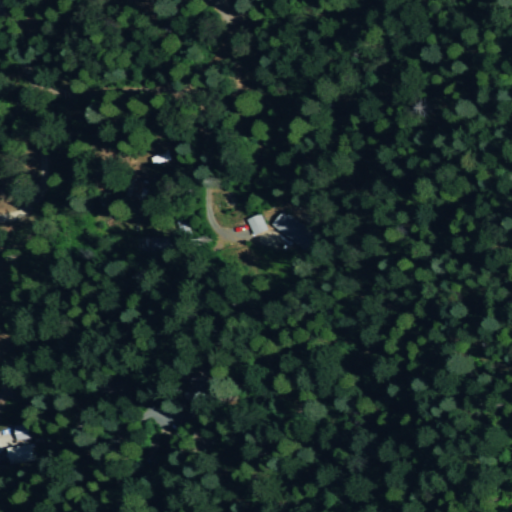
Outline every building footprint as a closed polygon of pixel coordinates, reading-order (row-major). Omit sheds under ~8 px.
[(316,238),(286,210),(272,225),(302,252),(316,238)] [(246,220),(253,237),(268,231),(261,214),(246,220)] [(135,238),(134,253),(169,254),(170,239),(135,238)] [(30,439),(28,424),(15,427),(17,441),(30,439)] [(8,464),(33,462),(31,445),(6,448),(8,464)]
